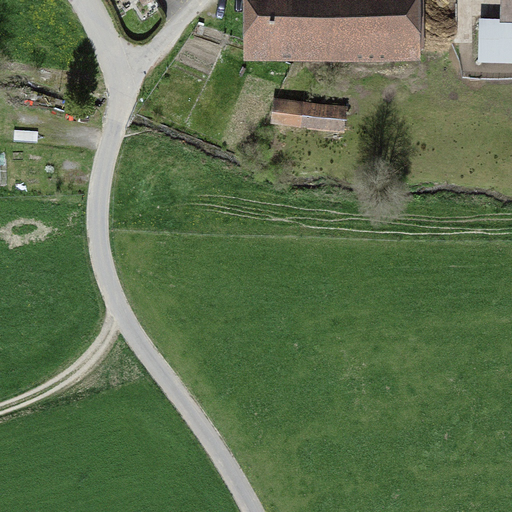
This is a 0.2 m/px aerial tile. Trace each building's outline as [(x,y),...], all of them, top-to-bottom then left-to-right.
[(136,0),(141,9),(156,0),(136,0)] [(248,0),(249,67),(428,65),(427,0),(248,0)] [(511,0),(503,0),(504,29),(511,29),(511,0)] [(511,68),(511,29),(504,29),(479,29),(478,68),(511,68)] [(275,102),(273,123),(343,130),(346,110),(275,102)]
